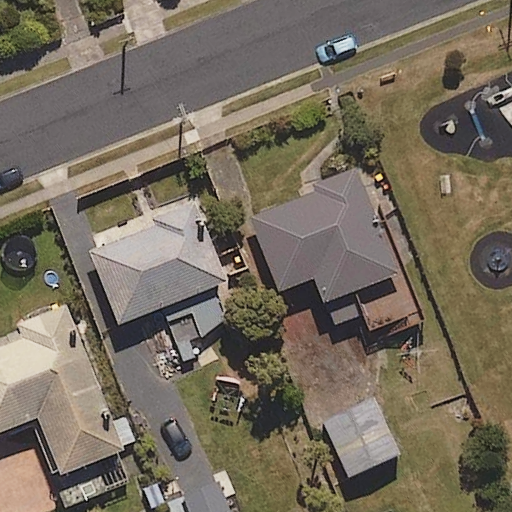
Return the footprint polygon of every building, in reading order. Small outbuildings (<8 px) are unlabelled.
[(361,319),(352,296),(395,280),(353,172),(310,189),(312,196),(248,221),(276,295),(312,281),(331,331),(361,319)] [(82,249),(114,329),(156,312),(159,321),(179,313),(192,346),(223,334),(207,292),(223,286),(192,206),(82,249)] [(387,339),(425,321),(406,282),(368,300),(387,339)] [(13,330),(18,342),(0,348),(0,434),(33,421),(67,508),(131,483),(63,310),(13,330)] [(341,480),(394,459),(373,403),(319,423),(341,480)] [(185,511),(225,511),(217,485),(180,498),(185,511)]
